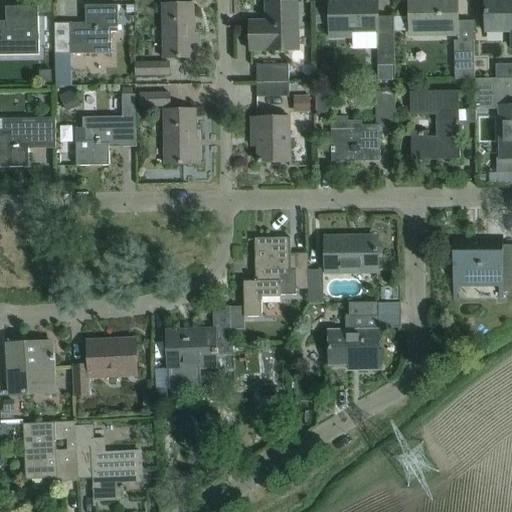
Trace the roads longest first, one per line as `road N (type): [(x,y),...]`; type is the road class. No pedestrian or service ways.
road 1 (residential): [(196,511),(410,376),(419,361),(420,197)]
road 2 (residential): [(0,314),(168,301),(193,288),(215,270),(224,244),(223,198)]
road 3 (residential): [(0,204),(223,198)]
road 4 (residential): [(223,198),(220,0)]
road 5 (residential): [(223,198),(420,197)]
